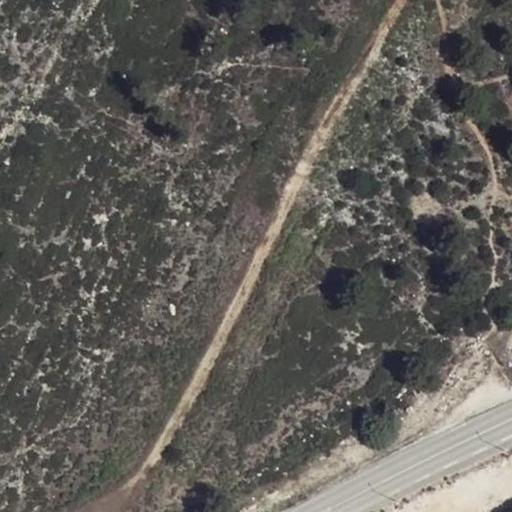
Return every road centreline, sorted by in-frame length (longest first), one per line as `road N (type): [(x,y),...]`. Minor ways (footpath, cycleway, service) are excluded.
road 1 (track): [(399,0),(113,511)]
road 2 (residential): [(511,421),(335,511)]
